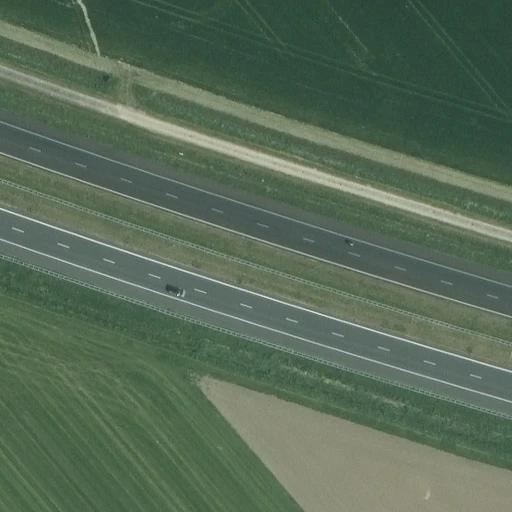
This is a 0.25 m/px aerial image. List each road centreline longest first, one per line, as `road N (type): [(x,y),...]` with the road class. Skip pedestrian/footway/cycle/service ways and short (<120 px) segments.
road 1 (unclassified): [(511,250),(0,84)]
road 2 (motorway): [(511,303),(0,137)]
road 3 (motorway): [(0,224),(511,387)]
